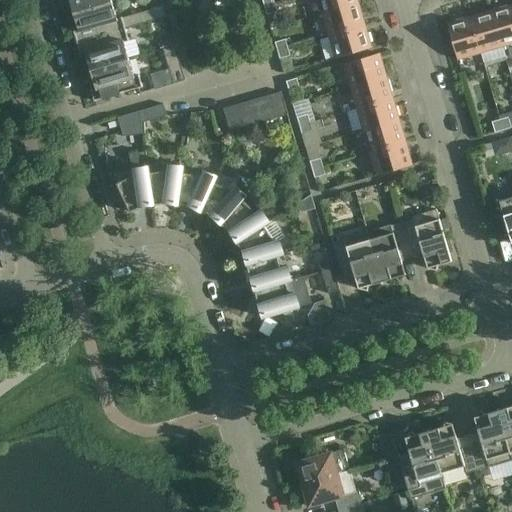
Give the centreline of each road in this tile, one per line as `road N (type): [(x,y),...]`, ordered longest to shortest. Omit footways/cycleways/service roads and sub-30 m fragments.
road 1 (residential): [(491,295),(407,0)]
road 2 (residential): [(491,295),(220,375)]
road 3 (residential): [(241,443),(510,365)]
road 4 (residential): [(108,268),(29,0)]
road 5 (residential): [(108,268),(165,255),(190,272),(220,375)]
